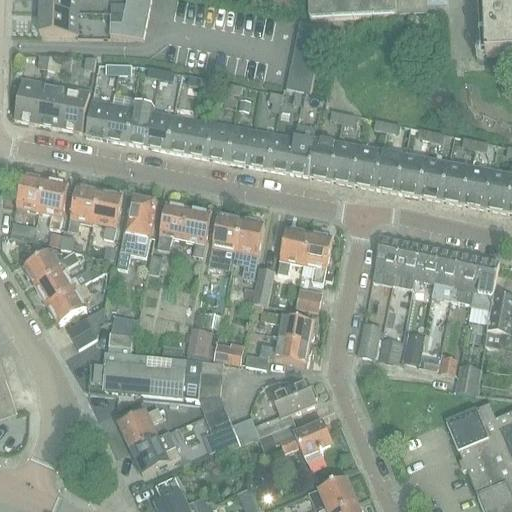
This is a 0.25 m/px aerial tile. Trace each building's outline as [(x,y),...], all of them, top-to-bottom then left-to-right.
[(40,0),(40,15),(78,16),(78,0),(40,0)] [(152,0),(127,0),(127,5),(150,10),(152,0)] [(307,0),(309,22),(426,16),(425,0),(307,0)] [(511,0),(483,0),(486,60),(511,59),(511,0)] [(150,10),(127,5),(124,16),(148,21),(150,10)] [(77,38),(78,16),(40,15),(39,37),(77,38)] [(146,32),(148,21),(124,16),(122,26),(122,27),(145,32),(146,32)] [(122,26),(110,26),(110,38),(120,38),(143,43),(145,32),(122,27),(122,26)] [(299,28),(297,39),(320,45),(323,33),(299,28)] [(297,39),(295,51),(318,56),(320,45),(297,39)] [(295,51),(292,62),(316,67),(318,56),(295,51)] [(47,73),(49,60),(39,60),(37,71),(47,73)] [(70,73),(72,61),(62,61),(60,72),(70,73)] [(94,74),(96,62),(85,61),(84,72),(94,74)] [(292,62),(290,73),(314,78),(316,67),(292,62)] [(119,69),(106,68),(106,77),(119,78),(119,69)] [(131,69),(119,69),(119,78),(131,78),(131,69)] [(161,73),(148,71),(147,80),(159,82),(161,73)] [(173,76),(161,73),(159,82),(172,85),(173,76)] [(290,73),(288,84),(312,89),(314,78),(290,73)] [(202,82),(189,79),(187,88),(200,91),(202,82)] [(214,85),(202,82),(200,91),(212,93),(214,85)] [(14,124),(37,128),(45,87),(22,83),(14,124)] [(286,95),(295,97),(303,98),(309,100),(312,89),(288,84),(286,95)] [(37,128),(59,132),(67,92),(45,87),(37,128)] [(242,90),(230,88),(228,96),(240,99),(242,90)] [(82,137),(88,105),(90,96),(67,92),(59,132),(82,137)] [(283,99),(270,96),(269,105),(281,108),(283,99)] [(295,97),(292,109),(301,111),(303,98),(295,97)] [(303,98),(301,111),(310,113),(312,100),(309,100),(303,98)] [(86,140),(107,143),(113,108),(97,105),(97,101),(93,100),(92,105),(86,140)] [(247,116),(249,105),(241,103),(238,114),(247,116)] [(107,143),(127,147),(134,108),(130,107),(129,111),(113,108),(107,143)] [(147,151),(154,115),(155,111),(134,107),(134,108),(127,147),(147,151)] [(147,151),(168,155),(175,115),(170,115),(170,118),(154,115),(147,151)] [(168,155),(188,158),(194,123),(178,120),(179,116),(175,115),(168,155)] [(344,118),(332,115),(330,124),(342,126),(344,118)] [(356,120),(344,118),(342,126),(355,129),(356,120)] [(188,158),(208,162),(215,127),(215,123),(211,122),(210,126),(194,123),(188,158)] [(388,127),(376,124),(374,133),(386,135),(388,127)] [(208,162),(229,166),(236,127),(232,126),(231,129),(215,127),(208,162)] [(229,166),(249,169),(255,134),(239,131),(240,127),(236,127),(229,166)] [(400,129),(388,127),(386,135),(399,138),(400,129)] [(249,169),(269,173),(276,134),(272,133),(271,137),(255,134),(249,169)] [(432,135),(419,133),(418,142),(430,144),(432,135)] [(269,173),(289,177),(296,142),(279,139),(280,135),(276,134),(269,173)] [(444,138),(432,135),(430,144),(443,147),(444,138)] [(289,177),(311,181),(318,144),(314,144),(314,141),(310,141),(309,144),(296,142),(289,177)] [(476,144),(463,142),(462,150),(474,153),(476,144)] [(311,181),(333,185),(339,148),(318,144),(311,181)] [(488,147),(476,144),(474,153),(486,156),(488,147)] [(333,185),(355,189),(361,152),(339,148),(333,185)] [(355,189),(376,193),(383,156),(361,152),(355,189)] [(376,193),(398,197),(405,160),(383,156),(376,193)] [(398,197),(420,201),(427,164),(405,160),(398,197)] [(420,201),(442,205),(448,168),(427,164),(420,201)] [(442,205),(464,209),(470,172),(448,168),(442,205)] [(464,209),(485,213),(492,176),(470,172),(464,209)] [(485,213),(507,217),(511,190),(511,179),(492,176),(485,213)] [(33,181),(23,179),(16,211),(17,211),(15,223),(24,225),(27,213),(39,215),(46,184),(43,183),(41,181),(35,179),(33,181)] [(49,184),(46,184),(39,215),(52,218),(50,231),(59,233),(68,188),(58,186),(56,184),(51,183),(49,184)] [(80,224),(93,227),(99,194),(97,194),(95,191),(90,190),(88,192),(77,190),(68,235),(78,237),(80,224)] [(103,195),(99,194),(93,227),(106,229),(104,242),(114,244),(123,199),(113,197),(111,195),(106,194),(103,195)] [(150,242),(157,206),(153,205),(151,203),(146,202),(143,204),(131,201),(117,272),(126,273),(129,258),(144,261),(148,242),(150,242)] [(169,242),(182,244),(188,213),(186,212),(184,210),(179,209),(176,210),(166,208),(157,253),(167,255),(169,242)] [(192,214),(188,213),(182,244),(196,247),(193,260),(202,262),(211,218),(201,216),(200,213),(194,212),(192,214)] [(218,272),(222,252),(234,255),(241,224),(238,223),(237,221),(231,220),(229,221),(219,219),(212,251),(208,270),(218,272)] [(253,282),(258,260),(264,229),(254,226),(252,224),(247,223),(244,225),(241,224),(234,255),(232,268),(242,270),(240,280),(253,282)] [(33,245),(35,232),(14,228),(11,242),(33,245)] [(286,233),(277,277),(287,279),(290,266),(303,269),(309,237),(306,237),(304,234),(299,233),(296,235),(286,233)] [(50,236),(47,248),(59,251),(61,238),(50,236)] [(312,238),(309,237),(303,269),(315,271),(312,287),(323,289),(324,284),(325,277),(332,242),(322,240),(320,237),(315,236),(312,238)] [(59,251),(70,254),(72,241),(61,238),(59,251)] [(392,289),(392,288),(401,246),(380,242),(374,276),(372,285),(392,289)] [(32,246),(30,253),(40,255),(42,248),(32,246)] [(412,292),(413,284),(420,250),(401,246),(392,288),(412,292)] [(413,284),(434,288),(440,255),(420,250),(413,284)] [(106,251),(104,261),(114,263),(116,253),(106,251)] [(24,270),(35,289),(77,264),(70,254),(56,262),(51,254),(24,270)] [(431,300),(451,305),(460,259),(440,255),(434,288),(431,300)] [(151,259),(147,278),(158,280),(161,261),(151,259)] [(451,305),(470,309),(473,296),(479,263),(460,259),(451,305)] [(47,308),(74,292),(90,283),(79,263),(77,264),(35,289),(47,308)] [(470,311),(490,315),(492,301),(499,267),(479,263),(473,296),(470,309),(470,311)] [(253,293),(250,307),(267,311),(274,275),(260,272),(257,286),(255,286),(253,293)] [(325,277),(324,284),(331,285),(333,278),(325,277)] [(81,304),(74,292),(47,308),(59,329),(86,313),(86,312),(97,305),(92,297),(81,304)] [(245,292),(245,295),(245,306),(250,307),(253,293),(245,292)] [(318,316),(322,299),(300,294),(296,311),(318,316)] [(490,315),(484,350),(500,353),(511,354),(511,352),(511,304),(492,301),(490,315)] [(86,323),(67,335),(78,353),(97,341),(100,326),(102,325),(104,312),(86,323)] [(260,325),(267,326),(281,328),(279,341),(310,347),(310,343),(313,342),(314,337),(312,336),(314,325),(262,315),(260,325)] [(253,343),(255,329),(241,328),(240,342),(253,343)] [(364,329),(358,359),(374,362),(380,332),(364,329)] [(192,334),(185,365),(202,366),(211,367),(212,365),(215,347),(217,339),(192,334)] [(408,335),(402,364),(418,367),(424,338),(408,335)] [(133,341),(110,339),(109,352),(132,354),(133,341)] [(309,350),(310,347),(279,341),(276,354),(263,351),(261,361),(247,358),(245,369),(265,373),(268,362),(305,369),(308,358),(310,357),(311,352),(309,350)] [(215,347),(212,365),(238,369),(242,351),(215,347)] [(162,348),(161,362),(180,364),(182,350),(162,348)] [(380,363),(397,367),(400,351),(383,348),(380,363)] [(95,372),(94,382),(99,388),(104,389),(104,391),(106,394),(182,402),(185,365),(180,364),(161,362),(117,358),(108,357),(108,359),(105,359),(104,371),(95,370),(94,372),(95,372)] [(437,374),(439,363),(424,360),(422,371),(437,374)] [(455,379),(457,365),(442,362),(440,376),(455,379)] [(185,365),(182,402),(198,404),(198,403),(200,388),(201,377),(202,366),(185,365)] [(224,368),(202,366),(201,377),(223,379),(224,368)] [(460,371),(455,396),(475,399),(480,375),(460,371)] [(222,389),(223,379),(201,377),(200,388),(222,389)] [(280,420),(255,430),(260,442),(272,437),(295,428),(292,419),(316,409),(314,404),(317,402),(312,391),(309,392),(307,386),(272,401),(280,420)] [(198,404),(200,408),(221,400),(222,389),(200,388),(198,403),(198,404)] [(0,409),(11,406),(7,393),(0,395),(0,409)] [(200,408),(204,418),(224,410),(221,400),(200,408)] [(0,423),(15,419),(11,406),(0,409),(0,423)] [(511,511),(511,414),(495,422),(489,407),(446,425),(482,511),(511,511)] [(204,418),(207,428),(228,419),(224,410),(204,418)] [(119,428),(131,454),(158,441),(151,427),(162,422),(158,413),(147,418),(146,416),(119,428)] [(207,428),(211,437),(231,429),(228,419),(207,428)] [(251,422),(241,425),(249,446),(260,442),(255,430),(251,422)] [(241,425),(231,429),(239,450),(249,446),(241,425)] [(323,464),(320,455),(333,450),(324,427),(298,437),(295,428),(272,437),(276,448),(280,446),(284,457),(300,450),(304,461),(306,461),(309,470),(323,464)] [(230,453),(239,450),(231,429),(211,437),(202,441),(208,457),(229,449),(230,453)] [(169,436),(158,441),(131,454),(142,479),(180,461),(169,436)] [(272,437),(260,442),(266,458),(278,453),(276,448),(272,437)] [(212,459),(203,463),(207,471),(216,467),(212,459)] [(185,507),(174,483),(157,491),(163,504),(156,508),(157,511),(204,511),(210,510),(205,498),(185,507)] [(319,496),(309,500),(313,511),(345,511),(357,507),(347,483),(318,494),(319,496)]
